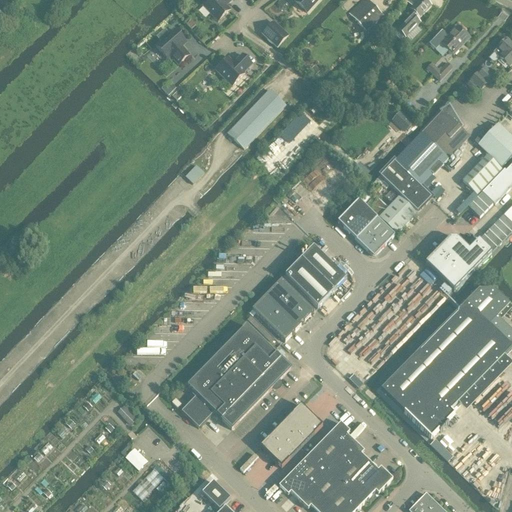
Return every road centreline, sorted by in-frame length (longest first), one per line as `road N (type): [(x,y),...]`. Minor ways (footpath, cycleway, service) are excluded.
road 1 (unclassified): [(425,473),(317,366),(310,347),(441,213)]
road 2 (unclassified): [(270,511),(159,401)]
